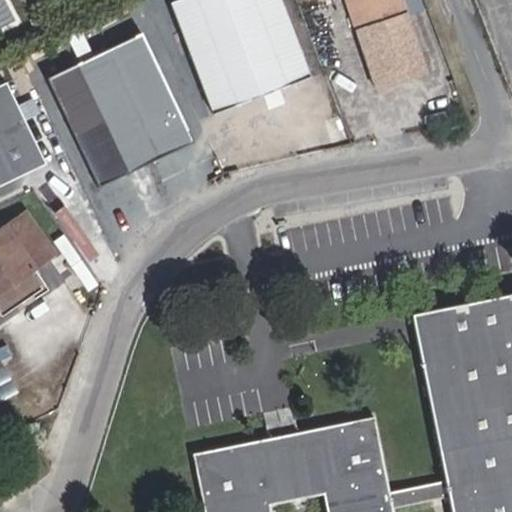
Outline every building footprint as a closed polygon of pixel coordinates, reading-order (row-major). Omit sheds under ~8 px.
[(310,77),(280,0),(176,0),(169,3),(212,115),(310,77)] [(425,73),(400,0),(345,0),(375,90),(425,73)] [(405,0),(409,12),(425,8),(422,0),(405,0)] [(92,56),(79,29),(65,35),(79,63),(92,56)] [(193,142),(141,33),(92,56),(79,63),(45,79),(97,188),(193,142)] [(0,185),(45,164),(5,82),(0,84),(0,185)] [(41,289),(30,272),(54,255),(24,211),(0,227),(0,315),(0,316),(41,289)] [(392,511),(392,508),(447,497),(450,511),(511,511),(511,294),(410,315),(444,481),(389,492),(374,417),(191,454),(203,511),(392,511)] [(26,446),(18,430),(3,438),(11,454),(26,446)]
